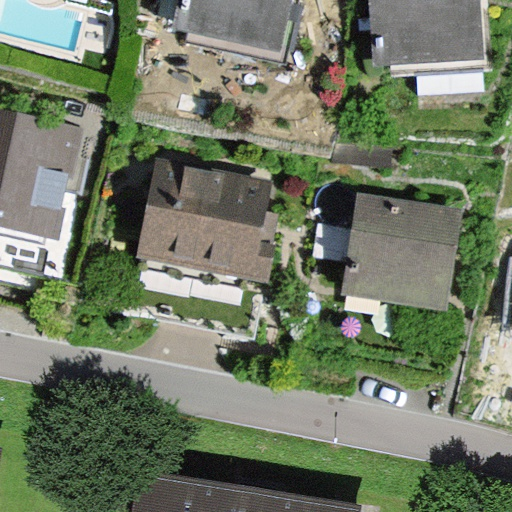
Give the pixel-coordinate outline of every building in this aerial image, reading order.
[(181,0),(175,30),(190,33),(188,45),(290,67),(304,0),(181,0)] [(489,0),(372,0),(378,71),(494,63),(489,0)] [(85,135),(0,112),(0,234),(56,249),(85,135)] [(393,170),(396,148),(358,145),(356,166),(393,170)] [(264,182),(150,161),(133,252),(260,277),(273,211),(259,208),(264,182)] [(468,209),(362,193),(346,296),(452,312),(468,209)] [(349,511),(351,508),(131,472),(124,511),(349,511)]
